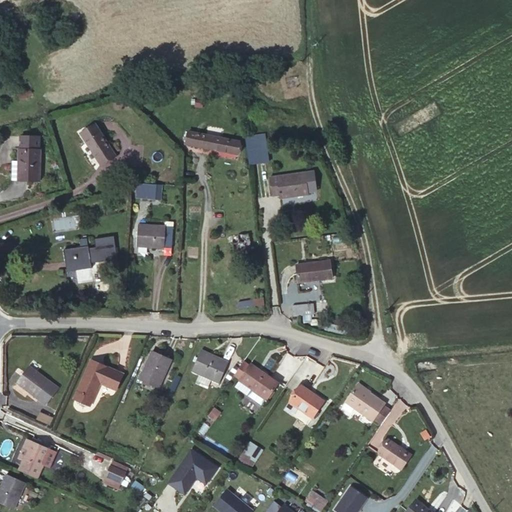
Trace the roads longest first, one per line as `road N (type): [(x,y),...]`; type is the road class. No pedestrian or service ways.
road 1 (residential): [(487,511),(417,387),(374,351),(272,327),(0,319)]
road 2 (track): [(374,351),(364,231),(316,108),(305,0)]
road 3 (unknown): [(198,160),(203,210),(185,330)]
road 4 (unknown): [(0,219),(123,171)]
